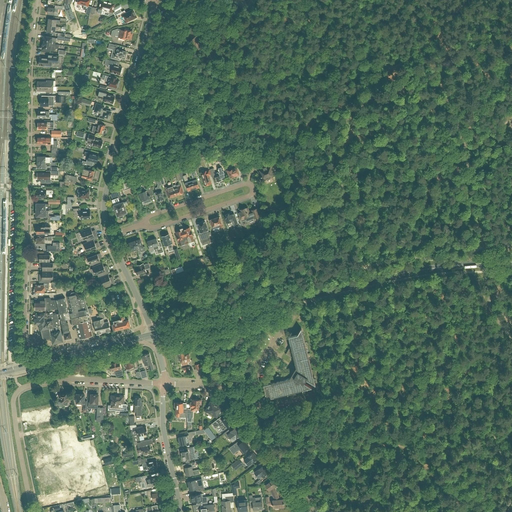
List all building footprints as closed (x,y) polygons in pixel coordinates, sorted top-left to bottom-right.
[(90,13),(92,7),(88,6),(89,0),(78,0),(78,3),(84,5),(83,9),(82,12),(86,13),(90,14),(90,13)] [(105,14),(108,2),(105,1),(104,0),(103,0),(102,0),(101,0),(99,9),(102,9),(101,14),(105,14)] [(108,2),(105,14),(108,15),(109,11),(112,12),(115,4),(114,3),(113,3),(112,2),(111,3),(108,2)] [(48,7),(47,13),(54,14),(55,11),(58,11),(58,9),(61,9),(61,6),(55,5),(55,8),(48,7)] [(69,20),(75,18),(71,8),(66,10),(69,20)] [(117,14),(117,15),(119,18),(122,16),(122,17),(125,21),(125,22),(136,17),(133,10),(126,13),(125,10),(122,12),(117,14)] [(198,42),(205,35),(194,24),(187,30),(190,34),(181,43),(187,50),(197,41),(198,42)] [(132,31),(129,30),(129,29),(125,27),(125,30),(121,29),(117,29),(112,30),(111,36),(115,37),(115,36),(119,36),(118,37),(125,39),(125,37),(129,38),(128,38),(131,39),(132,33),(132,31)] [(59,45),(51,44),(43,42),(42,49),(54,51),(55,49),(56,49),(57,48),(58,48),(59,47),(59,46),(59,45)] [(126,58),(126,55),(126,52),(121,50),(117,48),(118,45),(109,43),(108,48),(112,49),(113,49),(111,58),(119,60),(120,57),(125,58),(126,58)] [(49,65),(57,66),(57,63),(58,63),(59,56),(64,57),(65,54),(59,53),(59,56),(49,55),(49,58),(44,57),(44,58),(39,57),(39,62),(38,63),(38,64),(39,65),(41,65),(44,65),(44,66),(48,66),(49,65)] [(109,60),(103,58),(103,60),(105,60),(104,65),(108,66),(107,67),(112,68),(111,73),(114,73),(120,74),(120,73),(122,72),(121,71),(121,70),(122,70),(122,68),(122,67),(117,66),(117,65),(114,64),(115,61),(109,60)] [(106,75),(104,74),(102,80),(104,80),(108,81),(107,85),(112,87),(112,88),(115,89),(115,87),(117,88),(118,84),(119,84),(120,80),(116,79),(116,78),(112,77),(112,78),(108,77),(109,76),(106,75)] [(113,103),(113,102),(114,102),(114,100),(114,99),(115,96),(110,95),(110,94),(106,93),(107,91),(100,89),(98,97),(105,99),(104,101),(113,103)] [(58,96),(58,95),(53,95),(47,95),(47,96),(47,98),(41,98),(41,105),(49,105),(52,105),(54,105),(54,104),(56,104),(56,102),(66,102),(66,96),(58,96)] [(109,119),(111,112),(103,109),(104,106),(97,104),(95,111),(101,113),(100,118),(104,119),(104,118),(109,119)] [(104,130),(105,125),(99,124),(98,127),(93,126),(91,132),(96,134),(97,131),(105,134),(106,130),(104,130)] [(101,148),(101,147),(102,147),(102,144),(103,141),(98,140),(98,139),(94,138),(95,135),(89,134),(87,142),(93,144),(92,145),(101,148)] [(197,159),(205,156),(202,149),(195,152),(197,159)] [(98,159),(99,155),(87,152),(86,156),(88,156),(87,161),(83,160),(82,163),(82,164),(85,165),(85,164),(86,164),(93,166),(93,163),(93,162),(97,163),(97,162),(98,162),(98,160),(98,159)] [(38,162),(49,162),(52,162),(52,157),(56,157),(58,155),(58,154),(52,153),(52,156),(46,156),(40,156),(40,155),(38,156),(37,158),(38,159),(38,162)] [(273,169),(278,167),(275,158),(270,160),(273,169)] [(239,174),(236,166),(239,165),(237,160),(232,161),(234,167),(233,167),(233,168),(228,170),(228,169),(226,170),(228,176),(230,175),(231,177),(236,175),(235,175),(239,174)] [(49,164),(49,162),(38,162),(38,165),(37,165),(38,167),(40,168),(40,167),(49,167),(49,170),(51,170),(58,170),(58,168),(58,167),(51,167),(50,167),(50,164),(49,164)] [(262,180),(274,176),(269,163),(267,164),(267,165),(260,168),(262,175),(260,176),(262,180)] [(199,187),(195,174),(197,174),(194,167),(189,168),(193,180),(191,180),(194,189),(199,187)] [(222,170),(221,167),(218,168),(219,171),(215,173),(214,168),(209,169),(212,178),(213,178),(212,177),(214,176),(216,181),(223,179),(222,177),(225,176),(224,173),(225,173),(224,170),(222,170)] [(88,169),(84,168),(83,170),(79,169),(78,175),(82,176),(81,177),(85,178),(92,180),(93,175),(94,171),(88,169)] [(200,171),(201,172),(200,172),(204,186),(208,184),(211,183),(208,175),(211,174),(209,169),(204,171),(204,170),(200,171)] [(58,171),(58,170),(51,170),(47,170),(47,172),(38,172),(38,175),(37,176),(37,177),(38,178),(38,179),(41,179),(41,183),(45,183),(45,179),(50,179),(50,175),(58,175),(58,171)] [(194,189),(191,180),(189,181),(186,174),(183,175),(182,172),(179,173),(181,179),(184,179),(188,191),(194,189)] [(74,184),(77,177),(67,174),(65,182),(74,184)] [(173,185),(176,195),(180,194),(183,192),(181,185),(180,185),(180,184),(176,185),(176,184),(173,185)] [(173,197),(176,195),(173,185),(166,187),(167,190),(169,197),(173,196),(173,197)] [(158,201),(164,199),(160,186),(155,188),(157,191),(154,192),(156,199),(158,199),(158,201)] [(51,190),(51,187),(47,187),(44,187),(44,189),(43,189),(43,190),(37,190),(37,196),(46,196),(46,194),(52,194),(53,193),(53,191),(51,190)] [(152,189),(151,189),(147,190),(147,191),(146,192),(145,191),(140,193),(143,204),(151,201),(150,196),(154,194),(152,189)] [(120,203),(118,198),(121,197),(119,191),(111,194),(113,200),(115,207),(114,208),(115,211),(116,211),(118,216),(118,215),(119,217),(120,218),(123,217),(123,216),(123,214),(123,213),(127,212),(123,202),(120,203)] [(62,209),(67,209),(67,208),(72,208),(72,204),(72,201),(74,201),(74,197),(67,197),(67,201),(67,204),(65,204),(65,203),(62,203),(62,209)] [(240,216),(241,219),(241,221),(246,220),(246,221),(261,216),(258,208),(259,207),(251,210),(249,211),(248,207),(240,209),(241,211),(239,211),(240,212),(239,213),(240,216)] [(80,211),(80,208),(73,208),(74,212),(76,211),(77,215),(81,214),(81,219),(90,218),(90,217),(91,217),(91,214),(90,214),(90,211),(84,211),(80,211)] [(234,213),(231,214),(230,213),(224,215),(227,223),(233,221),(234,224),(237,223),(235,218),(234,213)] [(220,227),(223,226),(219,216),(210,219),(213,229),(219,227),(220,227)] [(211,231),(209,232),(205,222),(198,224),(200,232),(198,232),(202,242),(209,240),(210,242),(214,241),(213,238),(211,232),(211,231)] [(91,236),(96,234),(95,230),(92,231),(91,227),(81,231),(84,239),(86,238),(87,241),(92,239),(91,236)] [(191,231),(189,227),(186,228),(185,228),(184,228),(180,230),(176,231),(177,235),(177,236),(178,240),(180,239),(182,243),(182,244),(185,243),(184,239),(186,239),(187,243),(194,241),(192,235),(193,235),(191,231)] [(162,236),(165,245),(167,244),(169,251),(173,249),(171,243),(173,243),(171,239),(169,234),(162,236)] [(156,238),(147,241),(150,248),(149,248),(150,250),(155,249),(156,254),(164,251),(162,246),(159,247),(158,242),(157,242),(156,238)] [(134,241),(137,249),(139,254),(141,253),(140,248),(143,247),(140,239),(134,241)] [(95,244),(94,240),(84,243),(86,251),(99,246),(98,243),(95,244)] [(134,250),(137,249),(134,241),(129,242),(130,245),(129,245),(132,255),(135,254),(134,250)] [(101,256),(100,253),(94,255),(94,253),(90,255),(91,256),(87,258),(90,265),(100,261),(99,257),(101,256)] [(50,262),(50,254),(36,254),(36,258),(39,258),(39,262),(50,263),(50,262)] [(42,271),(53,271),(53,262),(50,262),(50,263),(39,262),(39,263),(39,266),(42,266),(42,271)] [(103,275),(105,274),(104,271),(108,269),(107,266),(104,267),(103,263),(92,267),(95,274),(102,272),(103,275)] [(150,267),(148,263),(144,265),(143,263),(138,265),(138,267),(135,268),(137,274),(146,271),(145,269),(150,267)] [(53,271),(42,271),(42,275),(39,275),(39,282),(51,282),(51,279),(53,279),(53,271)] [(110,278),(108,274),(98,278),(102,288),(115,284),(113,277),(110,278)] [(49,287),(49,283),(44,283),(44,284),(40,284),(40,285),(35,285),(35,291),(44,291),(44,287),(49,287)] [(68,311),(70,318),(71,318),(73,324),(76,323),(80,338),(92,335),(91,330),(93,330),(84,296),(80,297),(79,294),(67,297),(71,310),(68,311)] [(58,309),(56,300),(50,300),(50,298),(45,298),(45,300),(41,300),(41,301),(35,301),(35,305),(35,306),(35,308),(35,309),(41,309),(42,310),(44,310),(44,309),(50,309),(58,309)] [(59,311),(61,321),(62,323),(61,323),(64,333),(65,339),(68,338),(69,338),(69,339),(70,339),(71,339),(71,338),(72,337),(70,331),(68,322),(66,322),(66,319),(70,318),(68,311),(65,298),(56,300),(58,309),(59,311)] [(100,315),(104,332),(111,331),(109,322),(104,323),(103,319),(102,312),(99,313),(99,315),(100,315)] [(52,338),(52,337),(53,343),(63,341),(59,326),(60,325),(57,313),(53,314),(53,315),(55,321),(53,322),(54,327),(53,327),(53,329),(50,330),(51,333),(50,333),(52,338)] [(44,315),(40,315),(40,314),(36,314),(36,318),(35,318),(35,323),(39,323),(45,322),(44,320),(47,319),(47,317),(47,316),(44,316),(44,315)] [(126,320),(124,314),(120,316),(121,319),(114,321),(114,323),(112,324),(114,330),(117,329),(127,327),(130,326),(129,319),(126,320)] [(51,333),(50,330),(53,329),(53,327),(54,327),(53,322),(55,321),(53,315),(52,315),(52,316),(50,316),(47,317),(47,319),(44,320),(45,322),(39,323),(41,330),(43,329),(44,337),(45,338),(46,339),(47,339),(52,337),(52,338),(50,333),(51,333)] [(104,332),(100,315),(99,315),(97,316),(98,320),(94,321),(97,334),(104,332)] [(305,380),(306,379),(315,385),(309,359),(306,358),(308,356),(301,328),(297,334),(288,337),(291,346),(286,354),(294,359),(296,367),(292,373),(305,380)] [(153,369),(149,353),(142,355),(145,365),(148,364),(149,370),(153,369)] [(184,355),(183,353),(179,354),(182,365),(188,364),(188,361),(190,360),(189,354),(184,355)] [(132,360),(131,358),(124,360),(126,369),(127,368),(128,371),(134,369),(134,368),(138,367),(136,359),(132,360)] [(112,371),(115,370),(117,376),(123,374),(119,361),(110,363),(110,365),(106,367),(107,369),(111,369),(112,371)] [(305,380),(292,373),(289,378),(285,379),(277,374),(272,382),(263,385),(265,393),(262,400),(285,394),(287,389),(289,391),(288,393),(312,387),(304,383),(305,380)] [(68,405),(69,393),(59,393),(59,397),(61,397),(61,401),(58,401),(57,406),(63,406),(63,405),(68,405)] [(87,408),(87,401),(84,400),(84,394),(82,394),(75,393),(75,398),(77,398),(77,403),(84,403),(83,408),(87,408)] [(44,397),(38,398),(37,394),(35,394),(32,395),(31,395),(31,398),(30,398),(30,397),(29,398),(26,399),(28,405),(33,404),(33,407),(40,406),(40,405),(46,404),(44,397)] [(98,400),(98,395),(91,394),(91,399),(90,399),(90,402),(91,402),(91,403),(94,403),(93,408),(98,408),(98,404),(99,404),(99,400),(98,400)] [(124,403),(124,396),(119,396),(112,396),(111,405),(108,405),(108,410),(117,410),(123,410),(123,411),(126,411),(127,404),(124,403)] [(138,397),(136,396),(136,397),(135,397),(135,401),(134,402),(134,404),(134,412),(136,412),(136,415),(137,415),(142,415),(143,408),(143,404),(141,404),(141,401),(141,397),(138,397)] [(201,404),(201,399),(192,399),(192,400),(191,400),(191,406),(191,410),(194,410),(195,409),(198,409),(198,404),(201,404)] [(214,402),(211,401),(206,410),(206,411),(207,412),(206,413),(212,416),(212,415),(214,417),(215,415),(217,416),(222,406),(218,405),(218,404),(214,402)] [(188,417),(188,413),(188,408),(186,408),(186,403),(175,402),(175,407),(176,407),(176,413),(176,416),(177,417),(179,417),(180,416),(185,417),(188,417)] [(227,427),(233,423),(229,418),(228,419),(226,416),(222,419),(220,417),(212,423),(215,427),(223,421),(227,427)] [(130,425),(134,442),(140,440),(139,436),(148,434),(146,426),(140,428),(140,426),(137,427),(136,425),(130,425)] [(31,439),(42,436),(41,431),(44,430),(43,427),(37,428),(37,431),(30,433),(31,438),(31,439)] [(233,441),(238,437),(239,438),(243,435),(239,430),(238,431),(235,428),(230,431),(229,429),(224,433),(227,437),(229,436),(233,441)] [(189,440),(192,440),(191,437),(193,437),(192,435),(196,435),(195,431),(188,432),(189,435),(188,435),(178,437),(180,445),(189,443),(189,440)] [(43,441),(42,436),(31,439),(31,438),(32,444),(40,442),(41,446),(47,444),(46,441),(43,441)] [(147,453),(151,452),(150,445),(149,445),(149,444),(153,443),(152,440),(137,443),(137,441),(134,442),(134,445),(137,444),(138,446),(137,446),(139,453),(142,452),(143,454),(144,455),(148,454),(147,453)] [(246,450),(250,447),(244,440),(239,444),(237,442),(229,448),(234,454),(239,449),(243,454),(246,451),(246,450)] [(70,447),(64,448),(67,459),(67,460),(72,458),(71,451),(74,450),(72,444),(69,444),(70,447)] [(81,451),(79,452),(80,457),(82,456),(83,461),(93,459),(94,465),(100,464),(99,457),(97,457),(96,454),(91,455),(88,445),(80,447),(81,451)] [(61,461),(67,459),(64,448),(59,450),(58,447),(55,447),(56,454),(59,453),(61,461)] [(195,458),(193,447),(187,448),(188,451),(181,452),(183,461),(195,458)] [(253,462),(258,458),(253,452),(248,456),(244,459),(246,462),(245,462),(247,465),(248,464),(248,465),(253,462)] [(235,470),(243,464),(239,459),(232,465),(235,470)] [(158,466),(156,460),(151,461),(147,462),(143,463),(144,467),(145,467),(146,469),(149,468),(149,469),(150,469),(153,469),(153,468),(154,468),(154,467),(158,466)] [(262,475),(263,477),(264,478),(267,476),(266,475),(269,473),(265,467),(266,466),(262,461),(257,465),(259,468),(257,469),(253,472),(258,478),(262,475)] [(193,470),(192,467),(196,466),(195,462),(186,464),(187,467),(185,467),(187,475),(193,474),(193,475),(200,474),(199,469),(193,470)] [(148,479),(147,475),(135,477),(136,482),(141,481),(141,482),(144,481),(145,487),(148,487),(148,486),(159,484),(158,477),(148,479)] [(274,498),(278,496),(273,486),(274,485),(275,486),(275,485),(275,486),(280,483),(279,482),(280,482),(276,477),(271,481),(265,485),(269,490),(270,489),(274,498)] [(71,481),(73,492),(79,490),(79,493),(83,493),(81,486),(78,487),(76,479),(71,481)] [(198,482),(197,479),(195,480),(194,480),(188,481),(189,490),(196,489),(196,492),(204,490),(203,487),(201,481),(198,482)] [(67,489),(64,490),(65,496),(69,496),(68,493),(73,492),(71,481),(71,480),(65,482),(67,489)] [(46,486),(40,487),(42,494),(41,494),(42,497),(43,497),(44,500),(52,498),(53,503),(61,501),(59,492),(53,493),(52,488),(50,489),(49,486),(46,487),(46,486)] [(153,493),(152,489),(147,490),(147,491),(144,491),(144,492),(145,495),(148,494),(148,496),(153,495),(154,502),(157,501),(157,500),(162,499),(162,498),(163,498),(162,496),(161,491),(153,493)] [(198,504),(199,503),(207,501),(207,496),(203,497),(202,493),(191,496),(192,502),(197,501),(198,504)] [(222,511),(230,511),(230,502),(233,502),(233,493),(222,494),(223,501),(221,501),(222,511)] [(252,498),(252,495),(249,495),(250,503),(253,503),(253,509),(254,511),(259,510),(259,509),(262,508),(261,497),(252,498)] [(278,496),(274,498),(275,500),(272,501),(269,501),(269,497),(265,497),(266,504),(273,504),(273,507),(275,507),(278,507),(284,506),(283,499),(280,500),(278,496)] [(238,511),(242,511),(248,511),(247,500),(237,501),(238,511)] [(208,511),(207,504),(208,504),(207,501),(199,503),(200,507),(194,509),(194,511),(199,511),(200,511),(208,511)]
